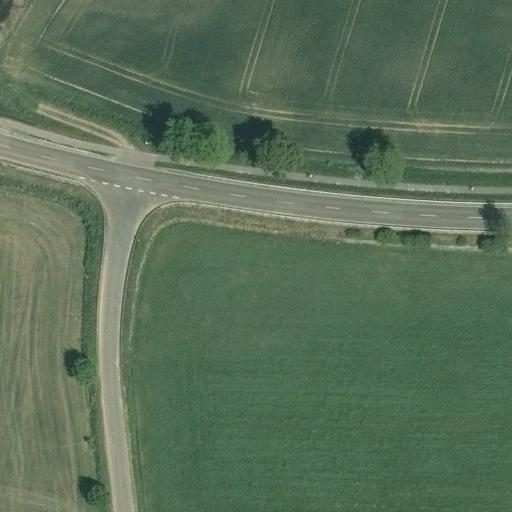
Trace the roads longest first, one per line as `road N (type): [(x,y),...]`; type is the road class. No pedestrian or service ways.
road 1 (tertiary): [(128,178),(292,211),(511,224)]
road 2 (residential): [(120,511),(108,327),(128,178)]
road 3 (tertiary): [(0,149),(128,178)]
